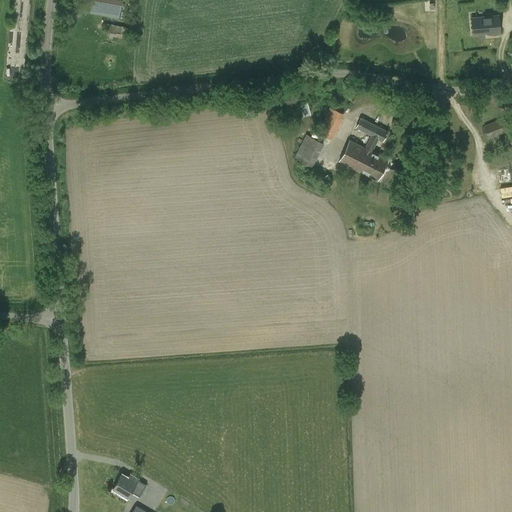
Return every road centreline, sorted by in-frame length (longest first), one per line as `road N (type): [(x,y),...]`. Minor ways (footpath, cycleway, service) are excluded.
road 1 (unclassified): [(45,107),(318,74),(447,89),(511,85)]
road 2 (unclassified): [(61,320),(45,107)]
road 3 (unclassified): [(71,511),(61,320)]
